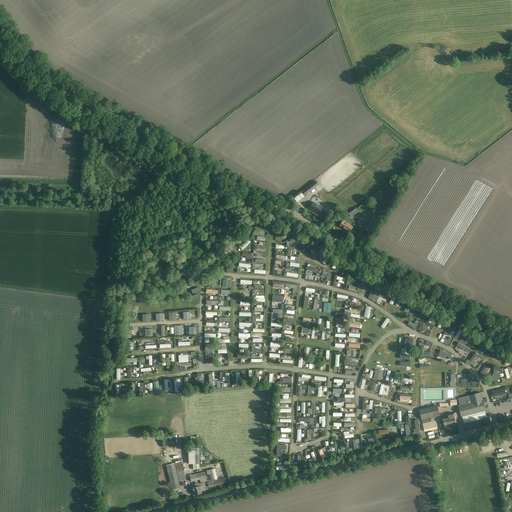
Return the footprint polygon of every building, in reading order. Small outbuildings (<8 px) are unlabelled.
[(319,214),(322,207),(313,202),(309,209),(319,214)] [(353,205),(346,211),(349,215),(356,209),(353,205)] [(357,220),(360,215),(354,212),(351,217),(357,220)] [(378,222),(373,218),(368,226),(373,229),(378,222)] [(352,226),(343,221),(342,220),(339,226),(349,232),(352,226)] [(236,245),(239,248),(247,240),(244,237),(236,245)] [(251,255),(250,266),(256,266),(256,264),(262,264),(263,256),(251,255)] [(335,277),(334,281),(341,282),(342,275),(333,274),(333,277),(335,277)] [(311,295),(316,296),(316,292),(319,293),(320,288),(313,287),(313,291),(312,291),(311,295)] [(364,295),(371,299),(375,290),(369,287),(364,295)] [(413,327),(415,323),(406,319),(404,322),(413,327)] [(322,331),(322,330),(319,330),(317,337),(323,338),(323,336),(326,336),(326,332),(322,331)] [(440,340),(447,343),(451,336),(444,332),(440,340)] [(457,340),(454,343),(466,351),(469,348),(457,340)] [(429,354),(429,350),(422,350),(422,344),(417,344),(418,354),(429,354)] [(440,356),(440,357),(447,359),(449,351),(437,348),(435,355),(440,356)] [(472,365),(480,356),(473,350),(465,359),(472,365)] [(501,369),(492,368),(491,378),(499,379),(499,373),(501,373),(501,369)] [(222,374),(219,374),(219,380),(226,380),(227,370),(222,370),(222,374)] [(405,380),(409,381),(411,376),(399,373),(397,379),(405,381),(405,380)] [(472,384),(476,381),(471,374),(467,377),(472,384)] [(460,376),(460,384),(469,384),(469,380),(465,380),(465,376),(460,376)] [(385,385),(382,385),(383,382),(378,381),(376,391),(384,393),(385,385)] [(303,382),(303,392),(308,392),(308,388),(311,388),(311,382),(303,382)] [(497,398),(496,395),(504,393),(503,388),(489,391),(491,399),(497,398)] [(481,392),(458,398),(460,405),(459,406),(460,412),(461,417),(462,417),(464,423),(468,422),(468,421),(471,420),(472,421),(485,417),(484,411),(485,411),(486,412),(489,411),(488,406),(486,399),(483,400),(481,392)] [(369,421),(377,422),(378,405),(372,405),(372,416),(370,415),(369,421)] [(420,410),(422,420),(427,418),(440,415),(437,406),(425,409),(420,410)] [(457,416),(456,413),(447,415),(448,416),(445,417),(446,419),(443,419),(445,426),(457,424),(456,423),(458,423),(456,416),(457,416)] [(436,420),(428,422),(423,423),(425,431),(437,428),(436,420)] [(340,436),(343,436),(343,432),(346,432),(345,426),(334,426),(334,429),(340,429),(340,436)] [(355,436),(348,437),(351,447),(358,446),(355,436)] [(273,441),(273,454),(281,454),(281,441),(273,441)] [(509,449),(506,449),(505,445),(492,446),(493,455),(509,454),(509,449)] [(188,450),(189,464),(193,464),(193,469),(200,469),(199,450),(188,450)] [(480,452),(468,455),(470,460),(481,456),(480,452)] [(285,467),(284,459),(280,459),(280,463),(274,464),(275,468),(285,467)] [(175,463),(178,476),(179,481),(186,479),(181,462),(175,463)] [(166,466),(171,485),(172,489),(180,488),(174,464),(166,466)] [(201,479),(202,482),(207,481),(205,472),(189,475),(191,481),(201,479)] [(226,478),(208,482),(209,487),(227,482),(226,478)] [(204,482),(200,483),(199,483),(195,484),(195,487),(192,488),(193,490),(194,495),(201,493),(199,486),(204,485),(204,482)] [(484,510),(493,510),(493,498),(484,499),(484,510)]
